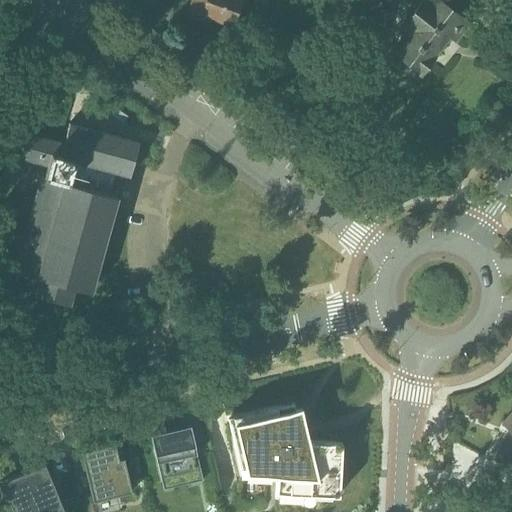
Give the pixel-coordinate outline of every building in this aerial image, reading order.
[(192,0),(189,10),(190,10),(188,18),(191,19),(192,22),(200,25),(203,23),(206,24),(209,17),(233,25),(241,0),(192,0)] [(412,31),(394,55),(420,74),(447,38),(454,43),(469,23),(439,0),(420,0),(421,0),(402,24),(412,31)] [(35,70),(47,54),(38,47),(26,63),(35,70)] [(69,304),(74,288),(90,292),(117,196),(110,194),(116,171),(130,175),(139,142),(69,123),(63,143),(16,131),(10,154),(50,165),(20,270),(16,269),(16,272),(39,278),(35,295),(69,304)] [(293,402),(227,417),(238,465),(276,466),(274,498),(278,498),(278,486),(302,487),(302,499),(332,501),(335,441),(296,438),(296,430),(300,429),(293,402)] [(511,410),(502,422),(511,430),(507,438),(504,437),(498,448),(511,456),(511,410)] [(192,436),(154,445),(164,489),(203,480),(192,436)] [(120,443),(105,446),(81,452),(82,457),(93,501),(132,492),(120,443)] [(64,511),(45,464),(1,483),(12,511),(64,511)]
